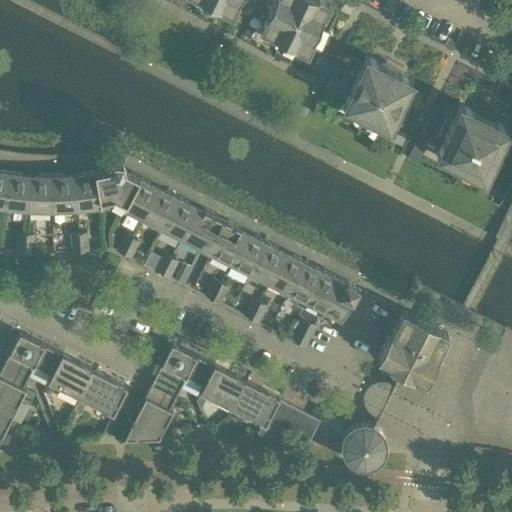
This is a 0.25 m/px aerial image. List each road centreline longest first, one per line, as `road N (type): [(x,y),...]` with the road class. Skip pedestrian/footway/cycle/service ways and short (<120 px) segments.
road 1 (residential): [(331,373),(150,284),(138,288),(110,340),(97,346),(9,302)]
road 2 (residential): [(426,511),(431,429),(331,373)]
road 3 (residential): [(0,505),(168,497)]
